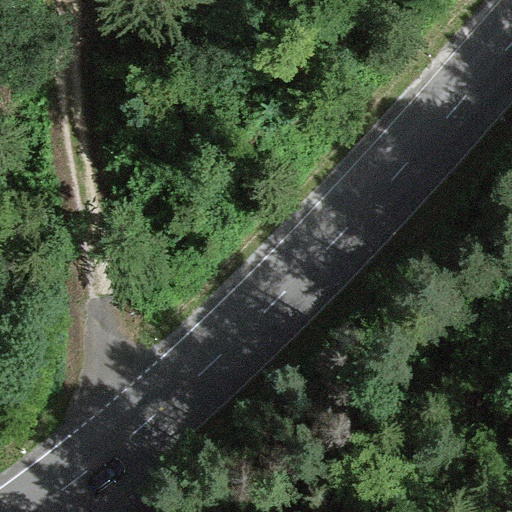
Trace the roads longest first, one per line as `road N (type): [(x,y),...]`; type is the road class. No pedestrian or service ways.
road 1 (primary): [(90,470),(238,331),(511,39)]
road 2 (track): [(90,470),(109,42),(120,0)]
